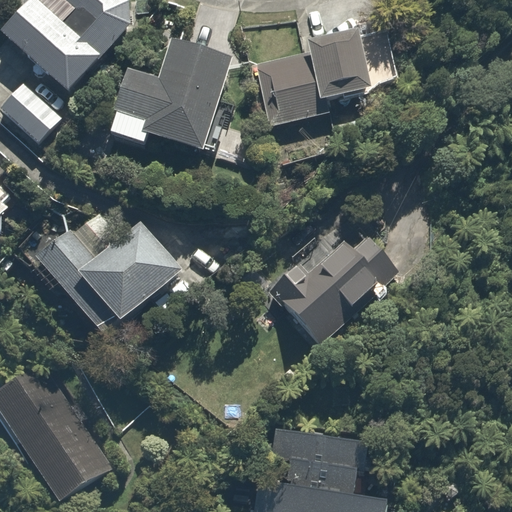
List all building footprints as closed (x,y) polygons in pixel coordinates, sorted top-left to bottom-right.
[(38,2),(4,41),(76,103),(139,28),(129,0),(43,0),(40,4),(38,2)] [(316,64),(262,73),(272,133),(342,121),(340,110),(381,103),(380,99),(407,94),(399,50),(368,55),(366,43),(314,52),(316,64)] [(163,90),(131,81),(114,145),(153,155),(156,146),(211,161),(236,67),(174,50),(163,90)] [(28,89),(2,116),(41,151),(66,123),(28,89)] [(0,230),(13,215),(6,209),(14,199),(0,188),(0,230)] [(101,268),(74,236),(40,264),(109,347),(183,286),(141,235),(101,268)] [(373,310),(403,284),(369,245),(353,258),(350,254),(338,265),(331,258),(310,277),(303,269),(280,290),(291,302),(284,308),(323,352),(336,341),(343,349),(354,339),(348,332),(359,321),(365,328),(378,316),(373,310)] [(11,379),(0,386),(0,422),(64,509),(115,471),(45,375),(21,392),(11,379)] [(383,454),(277,436),(273,466),(293,469),(288,493),(262,489),(257,511),(395,511),(396,511),(390,510),(393,493),(377,490),(383,454)]
